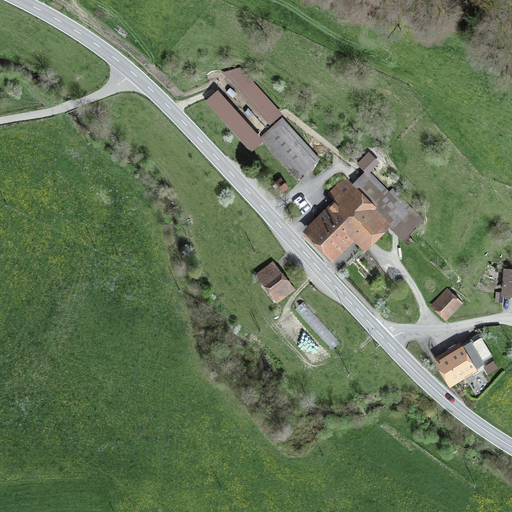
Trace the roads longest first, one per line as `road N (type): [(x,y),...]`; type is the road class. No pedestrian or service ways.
road 1 (tertiary): [(131,73),(416,372),(511,446)]
road 2 (unknown): [(259,203),(338,161),(340,150),(288,109)]
road 3 (unclassified): [(0,121),(61,109),(131,73)]
road 4 (tertiary): [(19,0),(131,73)]
